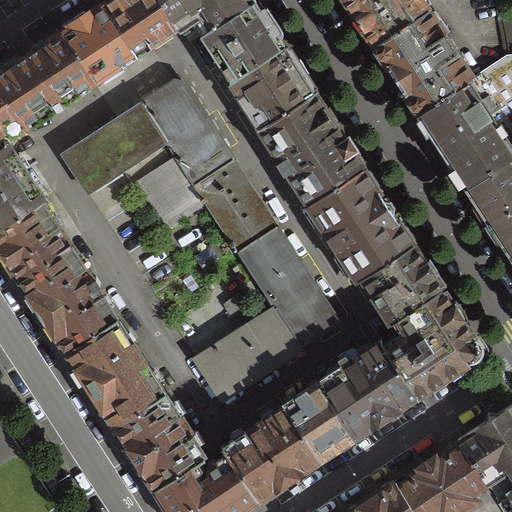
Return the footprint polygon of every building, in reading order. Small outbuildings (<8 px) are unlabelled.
[(119,57),(138,44),(109,0),(107,0),(65,27),(99,80),(124,64),(119,57)] [(168,25),(177,19),(164,0),(109,0),(138,44),(168,25)] [(205,2),(215,18),(243,0),(164,0),(177,19),(205,2)] [(233,76),(289,40),(263,0),(243,0),(215,18),(201,27),(233,76)] [(348,0),(374,39),(434,0),(348,0)] [(419,109),(474,74),(479,70),(434,0),(374,39),(419,109)] [(99,80),(65,27),(0,68),(0,89),(25,128),(99,80)] [(233,76),(272,138),(329,102),(289,40),(233,76)] [(168,139),(240,251),(280,226),(182,74),(142,100),(168,139)] [(469,183),(511,154),(511,131),(474,74),(419,109),(469,183)] [(0,143),(5,140),(25,128),(0,89),(0,143)] [(87,191),(168,139),(142,100),(61,151),(87,191)] [(367,161),(329,102),(272,138),(310,197),(367,161)] [(0,222),(41,197),(5,140),(0,143),(0,222)] [(511,154),(469,183),(511,246),(511,154)] [(310,197),(362,278),(419,242),(367,161),(310,197)] [(41,197),(0,222),(0,259),(17,285),(74,249),(41,197)] [(240,251),(276,307),(302,347),(342,321),(280,226),(240,251)] [(362,278),(392,324),(448,288),(419,242),(362,278)] [(115,311),(74,249),(17,285),(35,313),(57,348),(115,311)] [(396,330),(384,338),(421,396),(475,361),(489,352),(482,341),(448,288),(392,324),(396,330)] [(276,307),(194,359),(220,399),(302,347),(276,307)] [(163,387),(115,311),(57,348),(77,380),(105,423),(163,387)] [(384,338),(319,379),(356,437),(421,396),(384,338)] [(319,379),(282,403),(319,460),(356,437),(319,379)] [(163,387),(105,423),(125,453),(148,490),(192,461),(205,453),(163,387)] [(220,442),(226,452),(257,500),(319,460),(282,403),(220,442)] [(499,477),(505,487),(511,481),(511,405),(459,440),(488,484),(499,477)] [(459,440),(398,479),(419,511),(456,511),(477,499),(473,493),(488,484),(459,440)] [(192,461),(148,490),(162,511),(237,511),(249,505),(257,500),(226,452),(219,456),(197,470),(192,461)] [(419,511),(398,479),(347,511),(419,511)]
